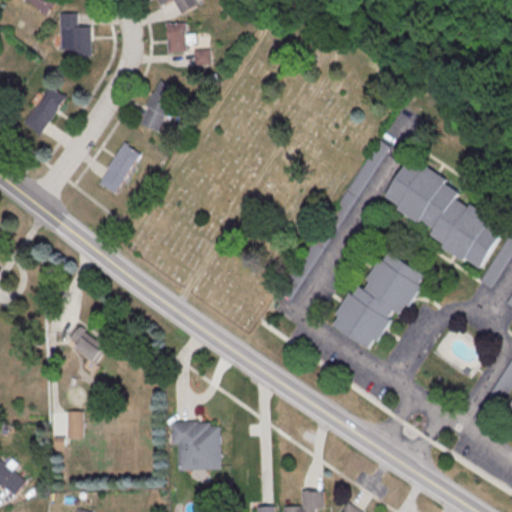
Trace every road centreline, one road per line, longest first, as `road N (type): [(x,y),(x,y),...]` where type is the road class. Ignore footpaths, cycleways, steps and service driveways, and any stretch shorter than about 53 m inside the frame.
road 1 (tertiary): [(472,511),(174,309),(0,177)]
road 2 (residential): [(35,205),(124,72),(130,38),(115,0)]
